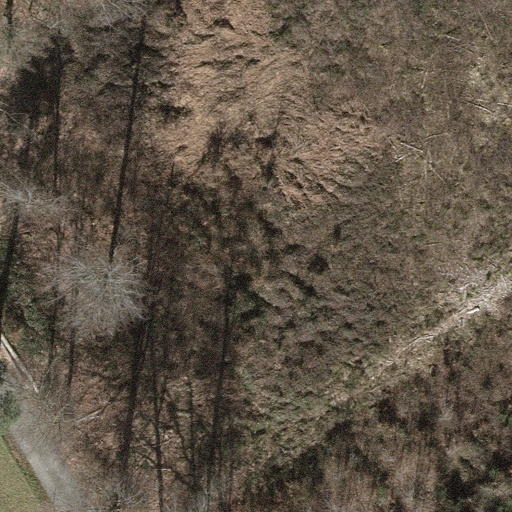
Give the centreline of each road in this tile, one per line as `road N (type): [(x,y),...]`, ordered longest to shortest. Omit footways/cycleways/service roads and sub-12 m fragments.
road 1 (track): [(192,511),(511,273)]
road 2 (track): [(0,387),(76,511)]
